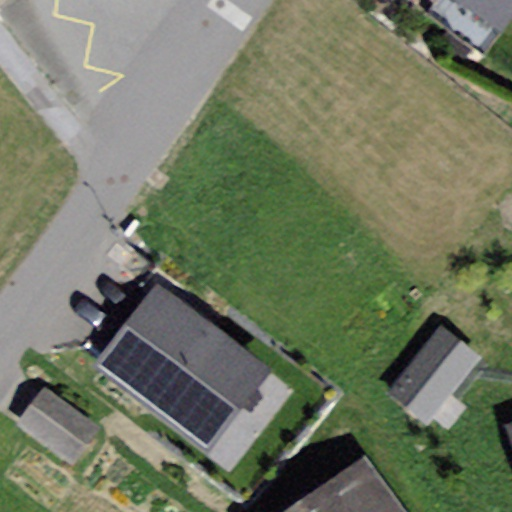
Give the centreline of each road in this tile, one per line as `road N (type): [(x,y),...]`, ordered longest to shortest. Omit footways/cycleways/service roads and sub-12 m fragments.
road 1 (residential): [(249,0),(112,189)]
road 2 (residential): [(112,189),(0,353)]
road 3 (residential): [(0,45),(112,189)]
